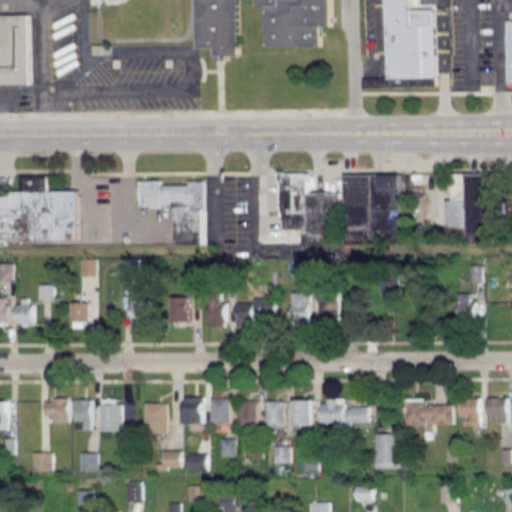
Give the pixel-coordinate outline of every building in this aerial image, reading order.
[(197,0),(199,49),(215,49),(215,60),(242,59),(240,0),(257,0),(258,7),(267,6),(268,48),(323,46),(322,26),(338,26),(337,0),(197,0)] [(436,9),(411,9),(411,0),(386,0),(388,78),(364,78),(365,88),(437,87),(436,9)] [(0,85),(32,85),(31,15),(0,15),(0,85)] [(343,193),(310,193),(310,173),(281,173),(282,233),(343,233),(343,193)] [(497,174),(454,173),(454,200),(447,200),(447,234),(468,234),(468,243),(496,244),(497,174)] [(402,174),(347,174),(347,245),(403,245),(402,174)] [(0,242),(80,243),(80,191),(49,191),(49,177),(22,177),(22,192),(0,191),(0,242)] [(205,245),(205,183),(162,183),(162,180),(141,180),(141,208),(176,208),(177,245),(205,245)] [(139,258),(126,258),(126,274),(139,274),(139,258)] [(0,280),(13,280),(13,264),(0,264),(0,280)] [(473,282),(483,282),(483,265),(473,265),(473,282)] [(401,294),(401,273),(383,273),(383,294),(401,294)] [(311,292),(294,292),(294,321),(311,321),(311,292)] [(340,320),(340,292),(320,292),(320,320),(340,320)] [(460,294),(460,318),(476,318),(476,294),(460,294)] [(211,326),(228,326),(228,296),(211,296),(211,326)] [(152,328),(152,297),(132,297),(132,314),(126,314),(126,328),(152,328)] [(173,321),(190,321),(190,297),(173,297),(173,321)] [(0,323),(11,324),(11,299),(0,298),(0,323)] [(17,299),(17,324),(35,324),(35,299),(17,299)] [(239,299),(239,324),(277,324),(277,299),(239,299)] [(91,301),(73,301),(73,326),(91,326),(91,301)] [(481,397),(461,397),(461,415),(471,415),(471,426),(481,426),(481,397)] [(498,422),(508,422),(508,397),(488,397),(488,415),(498,415),(498,422)] [(71,398),(47,398),(47,422),(71,422),(71,398)] [(186,398),(205,398),(205,423),(186,424),(186,398)] [(347,398),(323,399),(324,424),(334,424),(334,427),(371,426),(370,407),(347,408),(347,398)] [(213,399),(231,399),(232,424),(213,425),(213,399)] [(0,429),(9,429),(9,400),(0,400),(0,429)] [(454,426),(455,401),(407,400),(406,428),(426,428),(426,439),(435,439),(435,426),(454,426)] [(76,401),(94,401),(95,426),(76,426),(76,401)] [(240,401),(259,401),(259,426),(241,426),(240,401)] [(267,401),(286,401),(286,426),(267,427),(267,401)] [(296,401),(314,401),(315,426),(296,426),(296,401)] [(147,403),(169,403),(169,433),(147,433),(147,403)] [(102,406),(120,406),(121,431),(102,431),(102,406)] [(404,468),(404,429),(377,429),(377,469),(404,468)] [(223,438),(223,456),(237,456),(237,438),(223,438)] [(121,462),(137,462),(137,439),(121,439),(121,462)] [(263,443),(248,443),(248,458),(263,458),(263,443)] [(275,463),(292,463),(292,445),(275,445),(275,463)] [(182,450),(160,450),(160,470),(182,470),(182,450)] [(54,471),(54,452),(36,452),(36,471),(54,471)] [(82,471),(99,471),(99,452),(82,452),(82,471)] [(209,471),(209,454),(191,454),(191,471),(209,471)] [(143,480),(129,481),(129,501),(143,501),(143,480)] [(442,501),(456,501),(456,484),(443,484),(442,501)] [(210,485),(189,485),(189,502),(210,502),(210,485)] [(17,486),(1,486),(1,504),(17,504),(17,486)] [(358,500),(375,500),(375,486),(358,486),(358,500)] [(94,490),(78,490),(78,505),(94,505),(94,490)] [(238,511),(239,507),(255,507),(255,493),(219,492),(218,511),(238,511)] [(311,511),(330,511),(330,502),(311,502),(311,511)]
